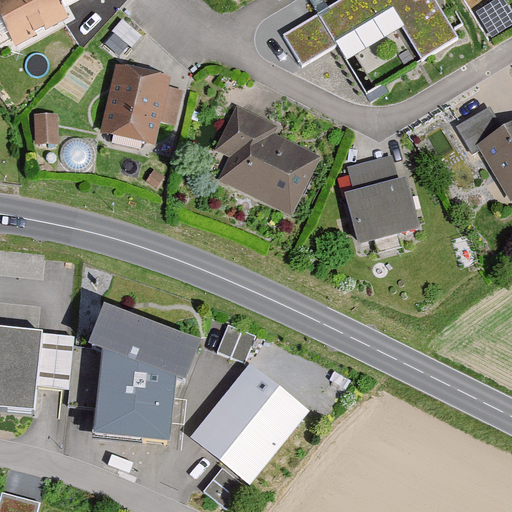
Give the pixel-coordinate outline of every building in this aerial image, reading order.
[(51,0),(0,0),(0,19),(15,43),(61,15),(51,0)] [(433,0),(340,0),(284,36),(303,65),(332,47),(359,90),(453,31),(433,0)] [(122,60),(143,34),(123,17),(101,43),(122,60)] [(115,68),(101,140),(157,151),(162,129),(174,131),(181,94),(168,91),(170,78),(115,68)] [(290,220),(317,160),(276,142),(284,126),(235,104),(212,155),(226,162),(215,187),(290,220)] [(511,205),(511,124),(503,130),(487,104),(452,124),(471,157),(481,151),(511,205)] [(62,152),(60,115),(29,117),(32,154),(62,152)] [(408,177),(349,193),(363,245),(422,228),(408,177)] [(205,343),(107,305),(91,342),(104,348),(95,436),(169,441),(181,379),(189,381),(205,343)] [(0,407),(33,410),(39,332),(11,330),(0,328),(0,407)] [(310,413),(253,366),(193,437),(250,485),(310,413)] [(224,466),(205,490),(228,508),(247,484),(224,466)]
